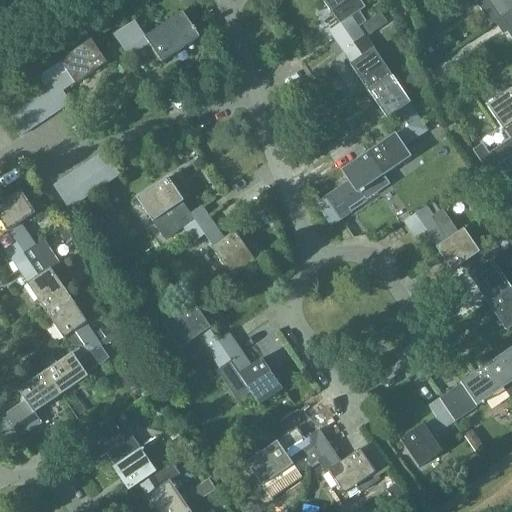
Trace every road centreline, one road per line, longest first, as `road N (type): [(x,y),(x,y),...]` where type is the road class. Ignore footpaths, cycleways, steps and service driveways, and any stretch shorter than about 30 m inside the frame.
road 1 (residential): [(384,276),(413,344),(400,368),(374,387),(346,391),(326,382),(301,328),(297,292),(310,255)]
road 2 (residential): [(0,155),(116,140),(258,97)]
road 3 (residential): [(310,255),(258,97)]
